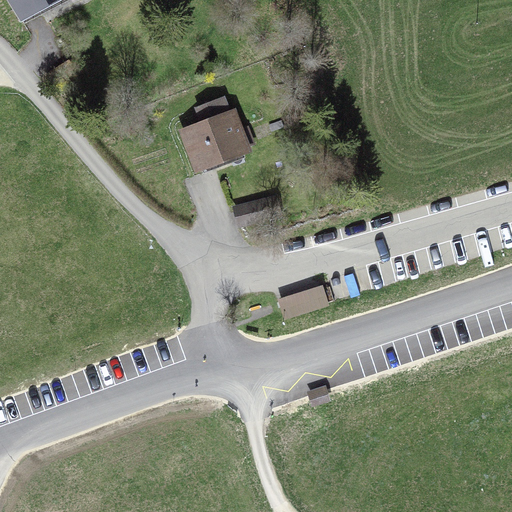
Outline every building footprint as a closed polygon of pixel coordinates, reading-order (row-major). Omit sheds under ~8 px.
[(43,16),(39,9),(55,0),(8,0),(24,24),(43,16)] [(185,132),(198,167),(245,150),(244,147),(253,144),(247,128),(238,131),(232,114),(228,116),(222,100),(205,106),(208,114),(201,116),(204,125),(185,132)] [(278,214),(274,200),(236,210),(239,224),(278,214)] [(325,304),(320,289),(282,301),(286,316),(325,304)] [(306,394),(310,406),(331,399),(327,387),(306,394)]
